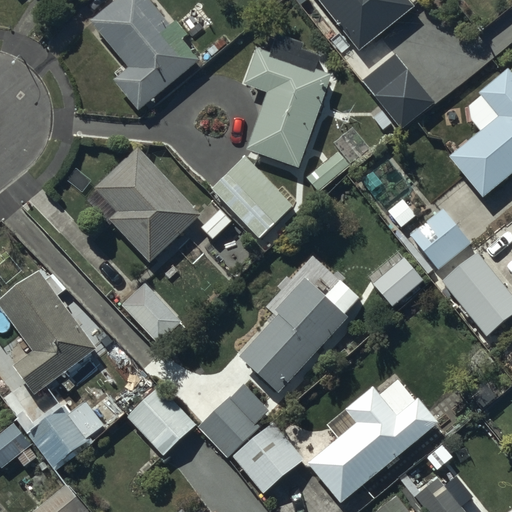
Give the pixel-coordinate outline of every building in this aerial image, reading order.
[(113,0),(90,19),(91,20),(128,65),(124,69),(121,65),(114,72),(116,74),(112,78),(138,109),(199,59),(182,38),(188,33),(176,19),(170,24),(150,0),(113,0)] [(318,0),(358,49),(414,6),(409,0),(318,0)] [(330,71),(314,67),(319,53),(300,46),(302,40),(276,31),(269,51),(256,46),(243,81),(265,89),(245,148),(298,164),(330,71)] [(434,101),(393,52),(360,79),(383,106),(373,115),(383,127),(392,119),(400,128),(434,101)] [(511,74),(509,71),(467,107),(470,110),(470,111),(469,112),(469,113),(469,114),(469,115),(469,116),(469,117),(470,118),(470,119),(470,120),(471,121),(471,122),(472,122),(472,123),(473,123),(473,124),(474,124),(474,125),(475,125),(482,133),(470,144),(466,139),(458,146),(462,150),(450,159),(484,201),(511,177),(511,74)] [(200,212),(137,145),(94,186),(117,210),(109,217),(150,260),(200,212)] [(338,151),(306,177),(319,192),(351,165),(338,151)] [(294,205),(245,156),(213,189),(261,238),(294,205)] [(472,247),(444,211),(411,237),(414,242),(405,249),(428,277),(437,270),(439,272),(472,247)] [(510,290),(480,253),(441,284),(472,322),(510,290)] [(47,277),(40,267),(0,297),(0,303),(34,348),(12,364),(35,394),(99,346),(57,292),(65,286),(54,272),(47,277)] [(276,310),(279,313),(240,356),(280,393),(349,317),(346,314),(362,296),(334,271),(319,288),(306,277),(276,310)] [(183,321),(146,282),(122,305),(158,344),(183,321)] [(307,461),(341,502),(439,420),(419,396),(416,398),(398,377),(380,393),(373,385),(327,423),(338,436),(307,461)] [(272,413),(243,382),(198,425),(227,456),(272,413)] [(197,423),(159,384),(127,415),(164,455),(197,423)] [(65,401),(60,404),(26,431),(53,466),(89,439),(87,437),(103,424),(85,400),(72,410),(65,401)] [(272,421),(231,454),(262,492),(303,459),(272,421)] [(31,443),(14,422),(0,432),(0,465),(1,467),(16,455),(24,465),(37,455),(29,445),(31,443)] [(90,511),(69,486),(65,489),(36,511),(90,511)] [(465,511),(444,486),(422,503),(428,511),(465,511)] [(410,511),(397,494),(374,511),(410,511)]
